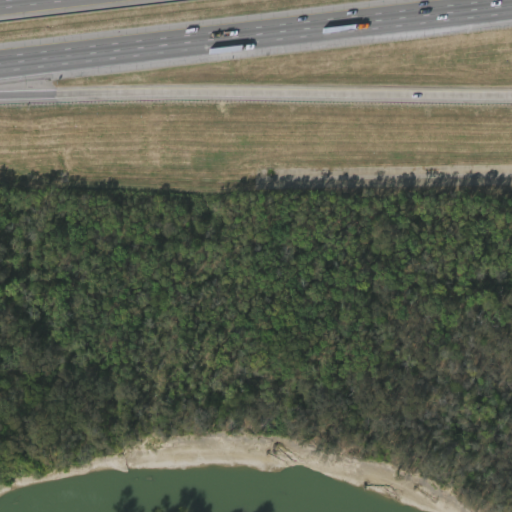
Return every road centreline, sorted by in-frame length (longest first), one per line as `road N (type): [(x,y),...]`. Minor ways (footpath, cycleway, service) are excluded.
road 1 (motorway): [(0,62),(511,4)]
road 2 (motorway): [(0,95),(511,94)]
